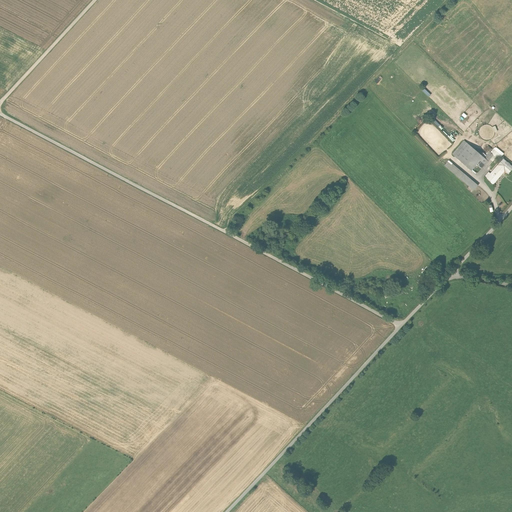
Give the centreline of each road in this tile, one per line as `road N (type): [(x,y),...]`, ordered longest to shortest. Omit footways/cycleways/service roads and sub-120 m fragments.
road 1 (track): [(400,325),(0,113)]
road 2 (unclassified): [(450,273),(226,511)]
road 3 (track): [(223,230),(449,0)]
road 4 (track): [(94,0),(0,103)]
